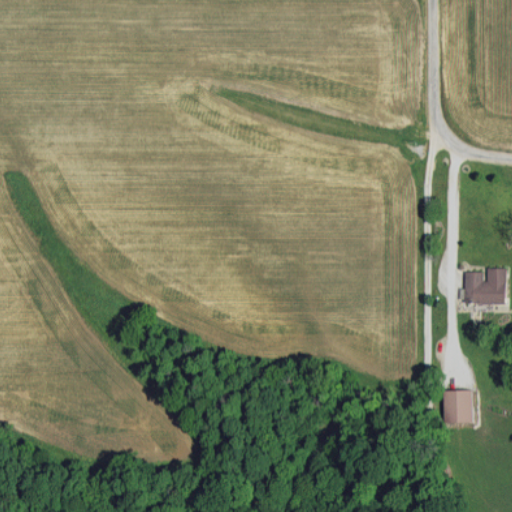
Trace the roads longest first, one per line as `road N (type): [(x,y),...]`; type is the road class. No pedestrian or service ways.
road 1 (residential): [(454,142),(452,369)]
road 2 (residential): [(511,155),(458,144),(436,125),(428,0)]
